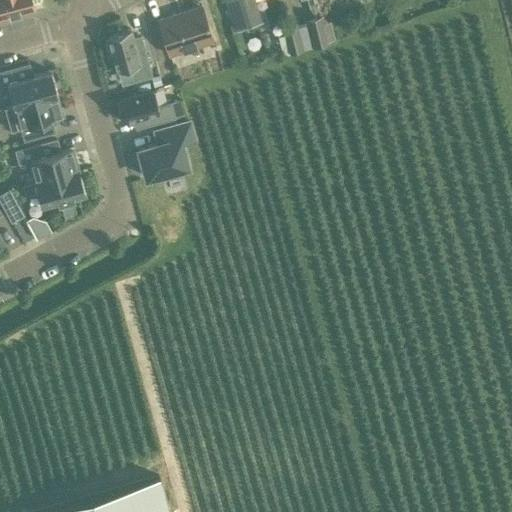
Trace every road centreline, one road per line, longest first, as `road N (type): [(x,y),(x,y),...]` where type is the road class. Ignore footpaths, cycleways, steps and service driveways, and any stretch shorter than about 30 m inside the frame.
road 1 (residential): [(0,279),(123,214),(74,25),(87,17)]
road 2 (track): [(185,511),(122,288)]
